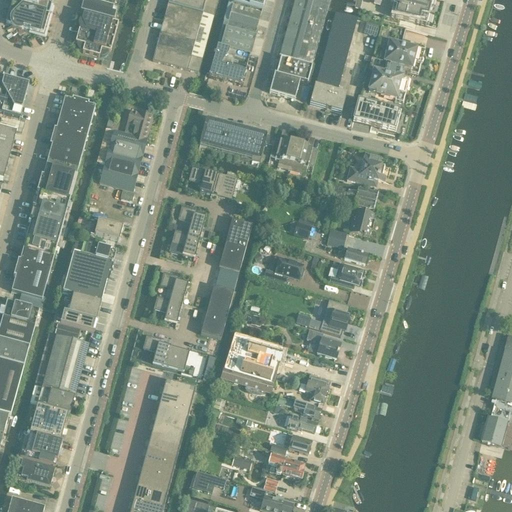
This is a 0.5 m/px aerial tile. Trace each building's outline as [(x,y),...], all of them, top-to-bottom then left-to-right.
[(24,32),(23,30),(43,36),(51,6),(27,0),(12,0),(6,25),(9,26),(10,27),(10,28),(11,28),(11,29),(11,30),(12,30),(13,31),(14,32),(15,32),(16,32),(16,33),(17,33),(18,33),(19,33),(20,33),(21,33),(22,33),(23,32),(24,32)] [(113,8),(84,0),(80,13),(114,22),(118,8),(114,7),(113,8)] [(169,0),(168,6),(202,16),(206,0),(169,0)] [(262,10),(265,0),(230,0),(230,1),(262,10)] [(294,101),(299,83),(307,85),(330,0),(295,0),(278,61),(280,61),(276,77),(274,77),(269,94),(294,101)] [(357,0),(355,9),(391,19),(390,19),(411,24),(426,28),(433,0),(357,0)] [(198,30),(202,16),(168,6),(164,21),(198,30)] [(257,31),(261,15),(261,14),(233,6),(228,23),(257,31)] [(79,26),(79,30),(75,45),(77,45),(78,51),(82,54),(99,59),(107,56),(108,54),(110,54),(118,25),(83,16),(81,23),(79,26)] [(198,75),(213,19),(202,16),(198,30),(190,58),(156,49),(152,63),(198,75)] [(335,16),(327,47),(348,53),(357,22),(335,16)] [(164,21),(160,35),(194,44),(198,30),(164,21)] [(217,47),(218,47),(234,52),(250,56),(255,37),(226,29),(228,22),(224,21),(217,47)] [(381,25),(368,72),(373,74),(368,93),(395,100),(394,103),(402,106),(408,82),(401,80),(402,73),(418,77),(425,47),(403,42),(404,37),(405,31),(381,25)] [(160,35),(156,49),(190,58),(194,44),(160,35)] [(225,82),(234,52),(218,47),(209,78),(225,82)] [(348,53),(327,47),(324,58),(345,64),(348,53)] [(241,87),(250,56),(234,52),(225,82),(241,87)] [(345,64),(324,58),(321,68),(343,74),(345,64)] [(314,88),(309,106),(341,115),(345,97),(337,95),(343,74),(321,68),(315,89),(314,88)] [(0,115),(20,121),(22,112),(26,94),(24,94),(25,89),(20,87),(21,85),(4,80),(4,79),(0,78),(0,115)] [(72,102),(64,100),(59,119),(60,120),(60,119),(62,119),(62,120),(71,123),(71,120),(79,122),(79,121),(91,124),(95,108),(88,106),(88,104),(72,100),(72,102)] [(358,104),(353,123),(371,128),(378,130),(395,135),(400,115),(358,104)] [(138,115),(130,112),(124,136),(106,131),(97,164),(105,166),(99,186),(132,194),(153,118),(138,114),(138,115)] [(47,162),(78,171),(91,124),(79,121),(79,122),(71,120),(71,123),(62,120),(62,119),(60,119),(60,120),(59,119),(56,131),(54,130),(49,147),(51,147),(47,162)] [(200,146),(260,161),(264,145),(268,146),(270,138),(206,121),(200,146)] [(0,128),(0,142),(14,146),(17,134),(0,128)] [(284,143),(275,141),(270,158),(276,159),(275,162),(279,163),(277,170),(289,173),(297,144),(284,141),(284,143)] [(14,146),(0,142),(0,155),(10,158),(14,146)] [(313,169),(318,152),(309,150),(309,147),(297,144),(289,173),(302,177),(304,169),(308,170),(308,168),(313,169)] [(0,155),(0,168),(7,170),(10,158),(0,155)] [(380,184),(384,168),(379,167),(381,160),(364,156),(360,173),(350,170),(347,183),(376,190),(377,183),(380,184)] [(69,201),(78,171),(47,162),(43,177),(41,177),(37,193),(38,193),(39,193),(69,201)] [(209,196),(215,176),(192,169),(192,170),(193,170),(190,183),(191,182),(202,185),(199,193),(209,196)] [(231,201),(236,181),(215,176),(209,196),(211,196),(210,200),(211,200),(212,196),(231,201)] [(343,200),(345,191),(328,186),(326,196),(343,200)] [(378,195),(358,190),(357,193),(349,192),(348,196),(376,203),(378,195)] [(63,225),(69,201),(39,193),(38,193),(34,208),(32,208),(30,216),(63,225)] [(373,212),(376,203),(348,196),(346,202),(354,204),(353,207),(373,212)] [(196,213),(181,209),(182,210),(179,223),(180,221),(191,224),(188,236),(200,239),(206,216),(206,215),(205,219),(194,216),(195,213),(196,213)] [(373,230),(375,222),(373,222),(374,216),(355,211),(350,235),(369,239),(371,230),(373,230)] [(57,248),(63,225),(30,216),(28,224),(30,224),(26,239),(57,248)] [(312,224),(299,220),(294,236),(306,241),(312,224)] [(119,244),(123,229),(94,222),(90,236),(119,244)] [(229,233),(225,246),(245,252),(252,228),(231,222),(231,225),(229,233)] [(193,263),(200,239),(188,236),(175,232),(174,233),(176,233),(172,246),(173,246),(173,245),(185,248),(182,256),(194,259),(193,263)] [(343,251),(347,235),(330,232),(327,247),(343,251)] [(54,259),(57,248),(26,239),(23,251),(54,259)] [(113,265),(116,253),(95,247),(83,244),(82,244),(81,244),(78,255),(112,264),(113,265)] [(220,271),(217,280),(236,285),(238,276),(239,276),(245,252),(225,246),(221,260),(219,268),(218,270),(220,271)] [(50,271),(54,259),(23,251),(20,262),(19,262),(50,271)] [(364,268),(367,258),(347,251),(346,253),(343,252),(340,260),(364,268)] [(101,304),(112,264),(78,255),(74,254),(63,294),(67,295),(101,304)] [(302,279),(304,272),(303,271),(302,270),(303,267),(280,260),(275,275),(266,272),(263,281),(276,285),(279,277),(298,282),(299,279),(300,280),(302,279)] [(13,278),(15,278),(11,294),(42,302),(50,271),(19,262),(20,262),(18,262),(13,278)] [(331,280),(329,285),(332,286),(342,289),(343,284),(358,288),(362,273),(339,266),(335,281),(331,280)] [(177,280),(178,279),(163,275),(163,276),(164,276),(161,289),(162,288),(173,291),(170,302),(170,303),(182,306),(188,282),(187,286),(176,283),(176,279),(177,280)] [(210,300),(207,313),(227,318),(233,294),(236,285),(217,280),(215,289),(213,289),(213,291),(210,300)] [(96,323),(101,304),(67,295),(62,314),(95,323),(96,323)] [(175,330),(182,306),(170,303),(170,302),(156,299),(158,300),(154,313),(155,313),(155,311),(166,314),(164,322),(164,323),(176,326),(175,330)] [(6,302),(2,318),(35,327),(39,311),(6,302)] [(328,303),(319,333),(340,339),(342,332),(344,332),(349,317),(347,317),(349,310),(328,303)] [(92,335),(95,323),(62,314),(57,313),(54,325),(60,326),(92,335)] [(201,334),(200,337),(220,342),(227,318),(207,313),(203,326),(201,334)] [(299,317),(296,325),(308,328),(310,321),(299,317)] [(2,318),(0,325),(0,342),(29,350),(35,327),(2,318)] [(253,318),(251,326),(259,329),(262,320),(253,318)] [(309,332),(306,342),(318,345),(315,356),(336,362),(340,347),(322,341),(323,336),(309,332)] [(228,358),(223,372),(224,373),(224,372),(273,387),(274,384),(273,383),(276,374),(275,374),(271,373),(274,362),(279,364),(279,365),(280,365),(281,362),(280,361),(283,351),(234,337),(230,351),(234,352),(232,359),(228,358)] [(74,398),(88,346),(56,338),(42,389),(74,398)] [(160,343),(160,342),(146,338),(145,339),(147,339),(143,352),(144,352),(144,351),(156,354),(153,365),(152,365),(152,366),(162,368),(168,348),(159,346),(159,342),(160,343)] [(497,401),(511,404),(511,340),(511,341),(502,371),(501,370),(499,378),(500,378),(494,400),(497,401)] [(0,362),(23,369),(29,350),(0,342),(0,362)] [(170,349),(171,345),(170,345),(169,349),(168,348),(162,368),(183,374),(189,355),(170,349)] [(0,415),(10,418),(23,369),(0,362),(0,415)] [(224,373),(222,381),(271,396),(273,387),(224,372),(224,373)] [(323,406),(329,388),(327,388),(329,383),(310,378),(305,393),(312,395),(309,402),(323,406)] [(165,383),(162,397),(192,405),(195,391),(165,383)] [(41,390),(37,407),(68,415),(70,415),(74,399),(41,390)] [(192,405),(162,397),(158,410),(188,418),(192,405)] [(295,404),(279,400),(277,406),(302,413),(301,417),(318,422),(321,412),(295,404)] [(216,401),(214,410),(219,412),(222,402),(216,401)] [(507,425),(511,408),(511,404),(497,401),(491,421),(489,420),(483,444),(502,449),(509,425),(507,425)] [(60,442),(68,415),(37,407),(30,434),(60,442)] [(155,423),(185,431),(188,418),(158,410),(155,423)] [(214,412),(212,418),(218,420),(220,414),(214,412)] [(0,435),(3,437),(8,417),(0,415),(0,435)] [(300,421),(289,418),(286,431),(296,434),(297,431),(298,431),(314,436),(317,426),(300,421)] [(185,431),(155,423),(151,436),(181,444),(185,431)] [(62,443),(60,442),(30,434),(24,453),(22,452),(20,458),(56,468),(62,443)] [(151,436),(148,449),(177,457),(181,444),(151,436)] [(291,446),(289,452),(308,457),(312,445),(293,439),(286,437),(284,444),(291,446)] [(285,457),(287,451),(273,446),(271,453),(285,457)] [(174,470),(177,457),(148,449),(144,462),(174,470)] [(301,481),(303,473),(302,473),(304,468),(270,457),(268,466),(277,469),(275,474),(277,476),(279,477),(281,476),(301,481)] [(252,463),(234,458),(231,467),(250,472),(252,463)] [(50,490),(55,471),(22,462),(17,481),(50,490)] [(174,470),(144,462),(140,475),(170,484),(174,470)] [(226,482),(197,474),(192,490),(211,495),(214,488),(224,490),(226,482)] [(167,497),(170,484),(140,475),(137,489),(167,497)] [(275,495),(278,484),(266,480),(263,492),(275,495)] [(133,502),(163,510),(167,497),(137,489),(133,502)] [(264,501),(260,511),(291,511),(293,507),(282,503),(283,501),(276,499),(275,501),(265,498),(266,494),(252,489),(250,497),(264,501)] [(475,490),(471,501),(476,503),(478,493),(479,491),(475,490)] [(26,511),(28,504),(12,500),(8,511),(26,511)] [(162,511),(163,510),(133,502),(130,511),(162,511)]
